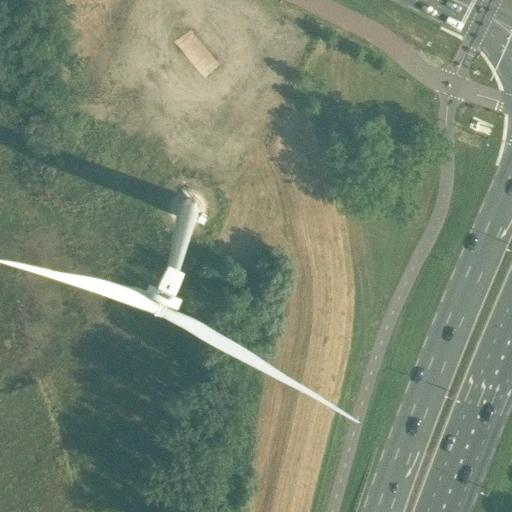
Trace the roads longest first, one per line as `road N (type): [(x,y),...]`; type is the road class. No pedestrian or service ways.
road 1 (trunk): [(511,191),(456,315),(384,511)]
road 2 (unclassified): [(511,105),(433,79),(382,39),(306,0)]
road 3 (trunk): [(454,511),(511,349)]
